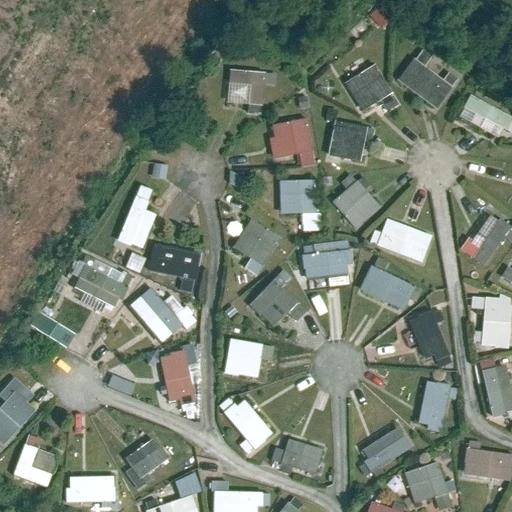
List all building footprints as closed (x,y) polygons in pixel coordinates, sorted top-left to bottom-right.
[(381,0),(367,0),(361,3),(371,23),(389,14),(381,0)] [(265,65),(226,60),(219,116),(258,121),(265,65)] [(452,90),(416,60),(399,80),(435,110),(452,90)] [(393,97),(374,65),(344,82),(363,114),(393,97)] [(511,121),(511,113),(472,96),(463,116),(506,135),(511,121)] [(314,153),(305,114),(270,122),(279,162),(314,153)] [(368,126),(336,121),(330,156),(362,161),(368,126)] [(356,229),(381,206),(352,173),(341,183),(347,189),(332,202),(356,229)] [(316,212),(315,178),(278,178),(278,213),(316,212)] [(153,188),(141,184),(120,238),(145,247),(158,213),(145,208),(153,188)] [(486,264),(511,227),(511,226),(492,213),(466,251),(486,264)] [(283,238),(250,217),(231,246),(264,267),(283,238)] [(425,262),(434,234),(387,220),(383,230),(377,228),(371,245),(425,262)] [(349,237),(299,242),(304,282),(353,276),(349,237)] [(197,259),(155,247),(148,272),(190,284),(197,259)] [(129,268),(143,272),(147,257),(133,253),(129,268)] [(102,261),(88,255),(74,286),(118,307),(130,282),(99,268),(102,261)] [(417,285),(374,268),(365,292),(408,309),(417,285)] [(301,305),(273,279),(246,307),(274,333),(301,305)] [(183,322),(151,287),(131,306),(162,340),(183,322)] [(510,347),(511,296),(477,295),(476,310),(486,310),(486,328),(475,328),(475,346),(510,347)] [(452,362),(435,313),(407,322),(421,362),(439,356),(442,365),(452,362)] [(265,342),(231,337),(226,374),(260,379),(265,342)] [(196,399),(185,350),(163,355),(174,404),(196,399)] [(511,417),(511,390),(504,357),(480,363),(494,422),(511,417)] [(132,394),(137,384),(116,375),(112,386),(132,394)] [(448,427),(452,383),(428,380),(424,425),(448,427)] [(13,393),(0,408),(0,444),(4,448),(35,412),(13,393)] [(258,448),(274,433),(244,402),(239,407),(236,403),(225,414),(258,448)] [(412,448),(401,430),(360,454),(371,473),(412,448)] [(148,473),(171,458),(154,434),(118,459),(140,489),(153,480),(148,473)] [(326,452),(291,438),(282,461),(317,474),(326,452)] [(23,448),(13,478),(47,489),(57,459),(23,448)] [(511,451),(467,448),(465,477),(511,479),(511,451)] [(438,461),(406,475),(419,506),(451,492),(438,461)] [(117,504),(117,476),(70,476),(71,505),(117,504)] [(143,499),(148,511),(200,511),(193,495),(203,491),(197,478),(143,499)] [(231,480),(211,481),(211,492),(215,492),(215,511),(272,511),(272,489),(231,490),(231,480)] [(398,511),(372,502),(368,511),(398,511)]
